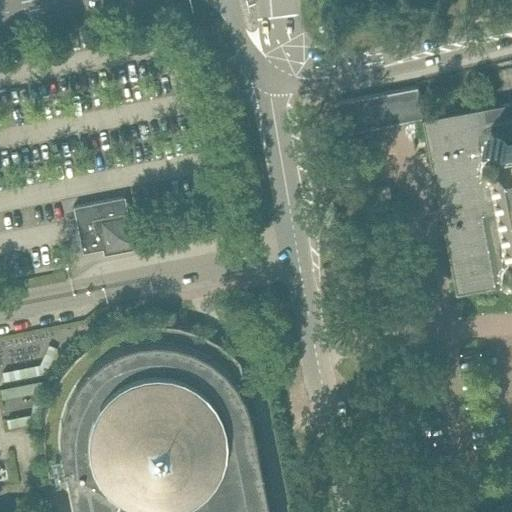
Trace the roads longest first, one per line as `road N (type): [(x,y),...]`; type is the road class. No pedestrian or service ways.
road 1 (unclassified): [(332,433),(332,454),(356,467),(389,444),(437,356),(425,335),(398,342)]
road 2 (tertiary): [(310,69),(511,35)]
road 3 (unclassified): [(274,61),(304,251)]
road 4 (unclassified): [(304,251),(336,392),(332,433)]
road 5 (unclassified): [(335,247),(310,69)]
